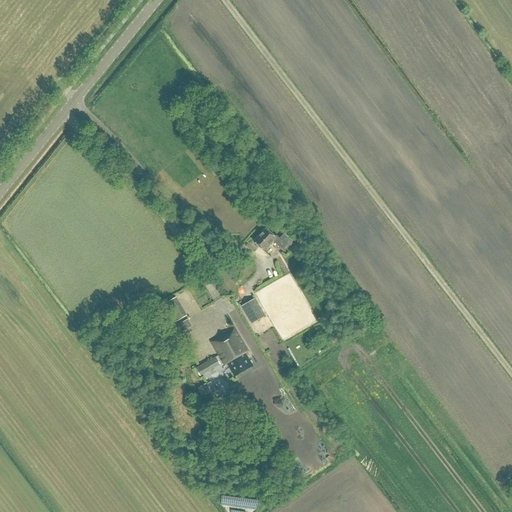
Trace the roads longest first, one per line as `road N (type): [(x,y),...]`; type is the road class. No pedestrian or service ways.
road 1 (unclassified): [(511,374),(222,0)]
road 2 (tertiary): [(0,193),(157,0)]
